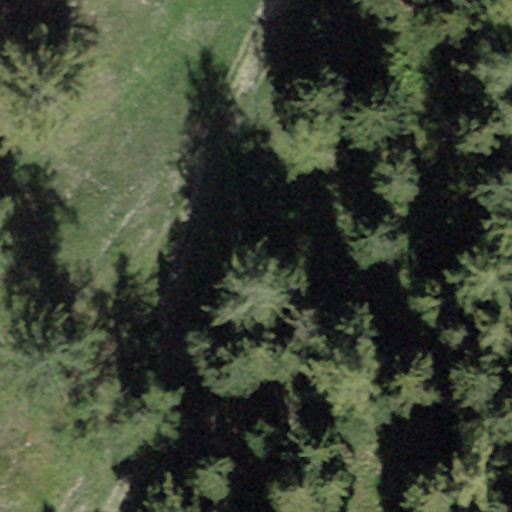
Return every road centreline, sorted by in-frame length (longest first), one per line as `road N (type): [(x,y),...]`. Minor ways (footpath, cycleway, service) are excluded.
road 1 (track): [(272,0),(212,136),(181,310),(108,511)]
road 2 (track): [(163,0),(151,31),(79,128),(0,165)]
